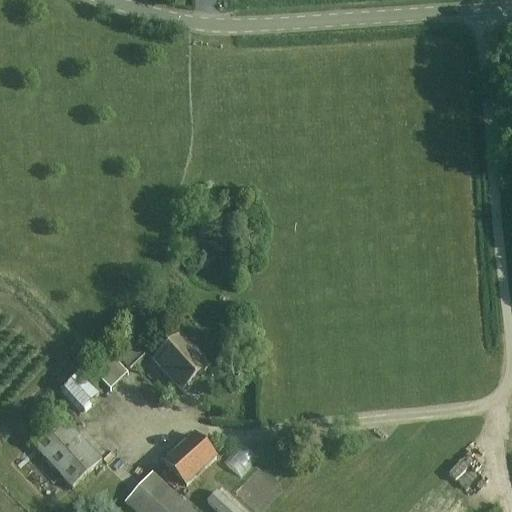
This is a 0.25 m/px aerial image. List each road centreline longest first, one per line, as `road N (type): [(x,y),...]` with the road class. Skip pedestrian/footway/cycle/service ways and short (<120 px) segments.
road 1 (unclassified): [(479,10),(511,372),(496,398),(464,410)]
road 2 (unclassified): [(479,10),(225,25),(106,0)]
